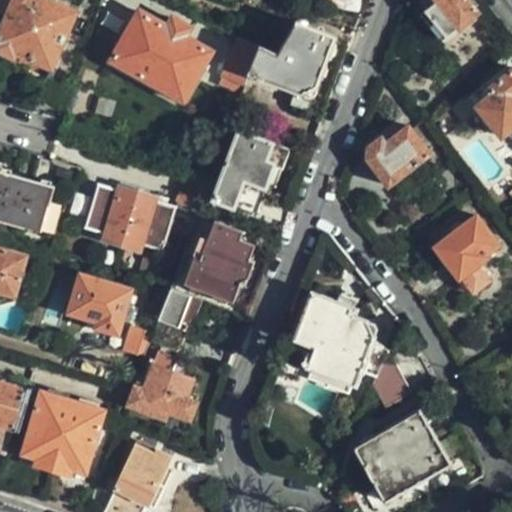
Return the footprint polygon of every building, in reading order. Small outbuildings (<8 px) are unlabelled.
[(8,0),(0,0),(0,12),(3,13),(8,0)] [(0,45),(53,67),(77,13),(58,5),(59,0),(18,0),(0,43),(0,45)] [(444,42),(478,13),(467,0),(439,0),(422,16),(444,42)] [(186,101),(212,52),(185,37),(189,29),(174,20),(169,30),(141,13),(114,61),(186,101)] [(259,47),(249,73),(311,97),(316,96),(320,92),(321,87),(320,82),(316,79),(325,56),(332,59),(336,45),(330,42),(332,36),(298,23),(277,55),(259,47)] [(223,85),(242,93),(245,82),(249,73),(259,47),(240,38),(223,85)] [(511,72),(499,83),(494,78),(473,98),(484,113),(498,129),(506,138),(511,132),(511,72)] [(389,188),(431,155),(409,128),(396,138),(391,133),(371,149),(369,160),(389,188)] [(259,218),(279,167),(286,170),(295,149),(241,129),(214,200),(259,218)] [(0,220),(33,231),(47,186),(0,172),(0,220)] [(199,210),(207,189),(184,182),(176,203),(199,210)] [(163,251),(175,210),(156,203),(157,200),(120,188),(118,191),(99,185),(86,224),(107,232),(105,238),(140,249),(143,243),(163,251)] [(487,255),(498,246),(478,218),(464,229),(460,223),(451,229),(455,235),(437,248),(460,280),(463,278),(474,294),(492,281),(485,272),(493,265),(487,255)] [(256,261),(251,259),(257,245),(240,239),(243,231),(218,221),(203,258),(197,255),(187,284),(234,302),(241,281),(248,284),(256,261)] [(28,245),(15,242),(13,249),(26,252),(28,245)] [(0,251),(0,294),(14,298),(21,274),(26,259),(0,251)] [(130,292),(80,277),(72,303),(68,302),(65,311),(69,312),(68,314),(97,323),(96,329),(117,336),(130,292)] [(193,295),(170,287),(158,320),(190,332),(203,299),(193,295)] [(384,360),(389,350),(373,343),(375,336),(368,321),(353,315),(356,309),(353,308),(337,301),(314,294),(296,340),(316,349),(310,367),(315,369),(351,384),(357,386),(364,372),(376,377),(384,360)] [(337,301),(353,308),(356,301),(340,294),(337,301)] [(190,332),(158,320),(154,331),(151,342),(181,354),(190,332)] [(127,348),(146,355),(150,344),(151,342),(154,331),(136,324),(127,348)] [(196,379),(185,374),(175,371),(179,360),(180,359),(161,351),(145,390),(137,386),(130,404),(168,421),(170,413),(193,424),(202,404),(189,398),(196,379)] [(140,379),(137,386),(145,390),(157,359),(152,357),(143,380),(140,379)] [(175,371),(185,374),(190,365),(179,360),(175,371)] [(376,377),(371,386),(373,389),(386,409),(412,393),(396,365),(384,360),(376,377)] [(347,394),(351,384),(315,369),(312,379),(347,394)] [(0,422),(15,427),(20,406),(24,391),(0,384),(0,422)] [(87,475),(103,413),(42,396),(27,458),(38,461),(36,471),(69,479),(71,470),(87,475)] [(190,430),(193,424),(170,413),(168,421),(190,430)] [(450,465),(421,413),(356,449),(384,502),(450,465)] [(0,455),(7,458),(11,445),(14,434),(0,429),(0,455)] [(161,484),(172,457),(139,442),(118,490),(119,489),(108,511),(141,511),(142,510),(147,509),(149,503),(157,506),(166,486),(161,484)]
